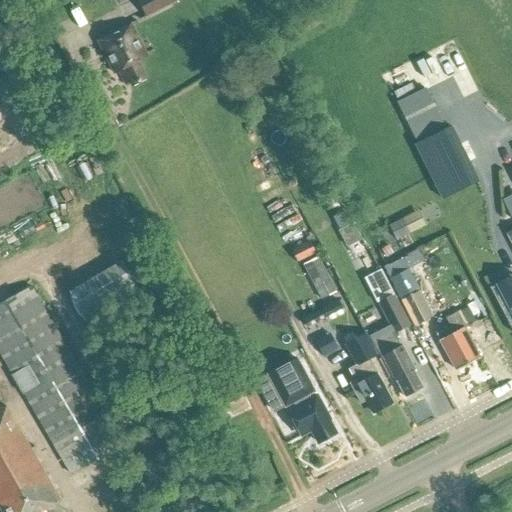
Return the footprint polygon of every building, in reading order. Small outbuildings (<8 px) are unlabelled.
[(136,0),(146,17),(179,0),(136,0)] [(138,62),(147,57),(131,24),(97,40),(113,73),(118,71),(125,84),(129,82),(131,87),(146,79),(138,62)] [(446,129),(410,147),(438,200),(475,182),(446,129)] [(511,169),(500,176),(511,196),(511,169)] [(402,219),(390,226),(397,239),(409,233),(402,219)] [(353,224),(339,231),(347,247),(361,239),(353,224)] [(387,267),(384,268),(395,289),(398,296),(417,287),(403,258),(387,267)] [(80,316),(137,290),(122,259),(66,285),(80,316)] [(324,271),(311,278),(322,299),(335,292),(324,271)] [(381,272),(365,280),(377,304),(378,303),(390,326),(393,333),(409,325),(394,295),(390,289),(381,272)] [(490,289),(511,330),(511,291),(506,280),(490,289)] [(0,355),(70,474),(123,442),(39,300),(30,286),(0,303),(0,355)] [(407,297),(401,300),(414,326),(432,317),(419,291),(407,297)] [(337,300),(303,318),(307,325),(328,314),(330,319),(343,312),(337,300)] [(390,326),(370,336),(376,347),(381,357),(394,381),(396,381),(404,397),(421,388),(413,372),(414,371),(395,337),(393,333),(390,326)] [(455,369),(479,357),(463,327),(452,333),(449,328),(437,334),(440,340),(439,340),(455,369)] [(371,347),(366,337),(364,333),(344,344),(356,365),(348,369),(354,380),(349,383),(360,403),(366,400),(374,413),(391,404),(384,391),(385,390),(376,373),(372,365),(371,365),(367,357),(364,351),(371,347)] [(311,430),(318,443),(335,434),(329,421),(330,420),(317,395),(311,398),(309,394),(315,391),(298,358),(268,373),(285,406),(293,402),(295,406),(287,410),(300,435),(311,430)] [(233,383),(216,392),(223,405),(240,397),(233,383)] [(0,509),(1,511),(40,511),(59,501),(4,407),(0,409),(0,509)]
